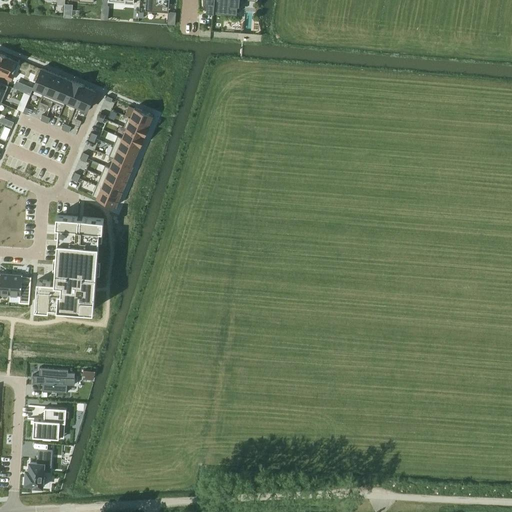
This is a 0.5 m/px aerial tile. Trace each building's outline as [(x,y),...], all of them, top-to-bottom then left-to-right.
[(146,0),(146,10),(162,11),(162,5),(164,5),(169,6),(170,1),(169,0),(146,0)] [(205,0),(205,3),(207,3),(207,7),(207,12),(212,12),(214,13),(214,12),(215,12),(224,12),(234,13),(237,13),(238,5),(240,5),(240,0),(246,0),(256,1),(255,0),(205,0)] [(0,68),(0,69),(0,70),(0,76),(11,81),(18,62),(6,57),(7,57),(0,53),(0,68)] [(42,68),(34,88),(44,92),(42,97),(43,97),(53,73),(42,68)] [(53,73),(43,97),(53,101),(63,77),(53,73)] [(63,77),(53,101),(64,106),(74,81),(73,81),(73,82),(63,77)] [(74,81),(64,106),(66,101),(76,105),(75,107),(75,108),(84,86),(74,81)] [(0,102),(1,103),(9,86),(0,82),(0,102)] [(84,86),(75,108),(86,112),(95,91),(85,86),(84,86)] [(128,116),(128,117),(149,126),(150,125),(149,125),(153,115),(135,107),(131,117),(128,116)] [(128,117),(124,127),(145,136),(149,126),(128,117)] [(118,135),(118,136),(141,146),(145,136),(124,127),(126,128),(122,137),(118,135)] [(118,136),(113,146),(136,155),(140,146),(141,146),(118,136)] [(113,146),(109,156),(133,166),(133,165),(132,165),(136,155),(113,146)] [(105,165),(105,166),(129,176),(133,166),(109,156),(114,158),(110,167),(105,165)] [(105,166),(101,176),(125,186),(129,176),(105,166)] [(101,176),(97,186),(121,196),(125,186),(101,176)] [(97,186),(92,196),(97,198),(115,206),(116,206),(121,196),(97,186)] [(38,280),(35,308),(49,309),(62,310),(62,307),(63,307),(80,308),(94,309),(99,242),(102,243),(104,219),(57,215),(55,239),(58,239),(57,256),(55,281),(38,280)] [(0,294),(10,295),(11,274),(0,273),(0,294)] [(11,274),(10,295),(20,296),(19,303),(29,303),(31,278),(22,277),(23,275),(11,274)] [(33,375),(33,377),(33,378),(34,378),(33,382),(40,382),(43,383),(42,391),(42,397),(43,397),(43,391),(56,392),(67,393),(67,384),(75,385),(75,378),(75,373),(68,372),(68,369),(40,367),(39,375),(33,375)] [(84,370),(83,379),(92,379),(93,379),(96,371),(95,371),(84,370)] [(34,424),(33,436),(43,437),(43,440),(51,440),(51,437),(59,438),(60,422),(66,423),(67,408),(45,407),(44,419),(43,419),(34,419),(34,420),(36,420),(36,424),(34,424)] [(26,478),(26,484),(34,485),(34,487),(43,487),(43,485),(45,485),(45,477),(43,477),(44,463),(45,457),(51,458),(52,450),(39,449),(38,463),(30,462),(30,470),(27,470),(26,478)]
